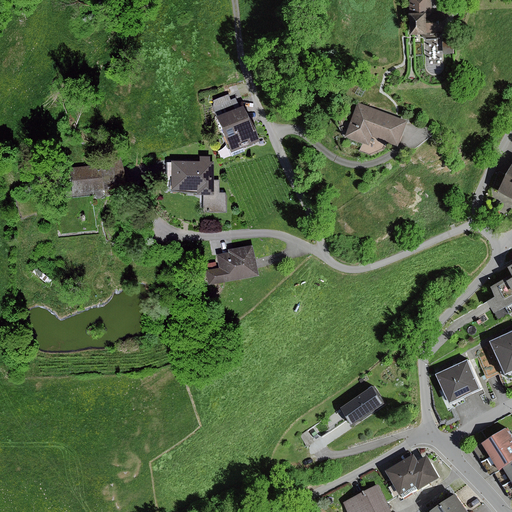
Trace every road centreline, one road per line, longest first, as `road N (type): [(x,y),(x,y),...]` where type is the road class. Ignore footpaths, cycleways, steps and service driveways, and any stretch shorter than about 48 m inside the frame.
road 1 (residential): [(511,242),(429,335),(429,428)]
road 2 (residential): [(429,428),(269,511)]
road 3 (track): [(272,135),(244,69),(235,0)]
